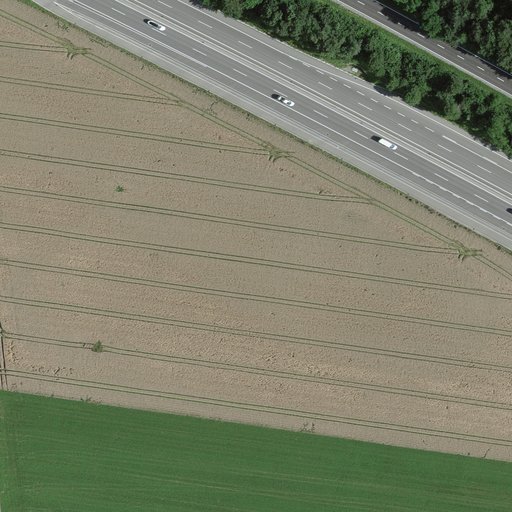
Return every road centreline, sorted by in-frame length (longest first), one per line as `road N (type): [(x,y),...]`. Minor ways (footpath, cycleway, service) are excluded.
road 1 (motorway): [(90,0),(511,216)]
road 2 (motorway): [(420,136),(152,0)]
road 3 (primary): [(511,85),(355,0)]
